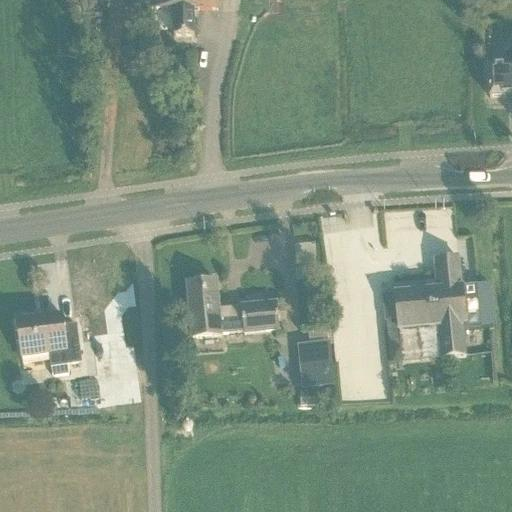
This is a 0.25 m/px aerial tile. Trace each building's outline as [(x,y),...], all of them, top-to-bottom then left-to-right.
[(174,39),(194,39),(194,13),(217,14),(217,0),(149,0),(150,13),(174,13),(174,39)] [(490,100),(511,98),(511,52),(504,53),(505,69),(488,70),(490,100)] [(434,263),(436,289),(436,291),(395,295),(395,296),(383,297),(386,324),(397,323),(398,333),(437,330),(440,363),(467,360),(464,327),(467,327),(463,288),(462,289),(459,260),(434,263)] [(222,339),(222,336),(219,312),(216,284),(187,286),(192,341),(222,339)] [(241,310),(219,312),(222,336),(244,334),(244,336),(280,333),(277,304),(241,308),(241,310)] [(63,329),(62,316),(33,320),(34,324),(17,326),(22,360),(49,357),(51,370),(81,366),(76,327),(63,329)] [(330,344),(302,347),(306,389),(334,387),(330,344)]
